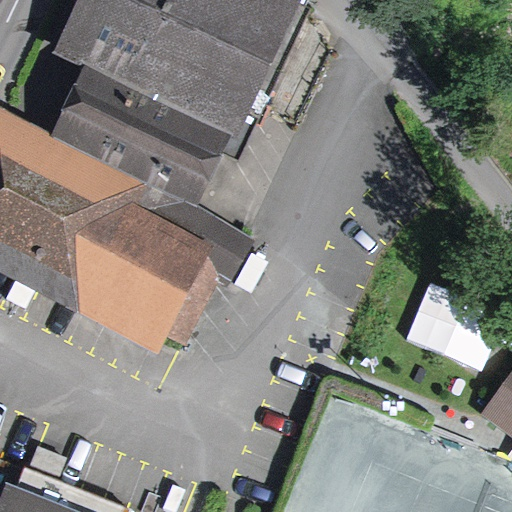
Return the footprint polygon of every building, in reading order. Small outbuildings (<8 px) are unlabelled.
[(81,0),(52,62),(84,77),(232,147),(240,151),(309,6),(296,0),(81,0)] [(232,147),(84,77),(50,142),(196,217),(232,147)] [(50,142),(0,116),(0,282),(159,363),(169,342),(184,350),(217,285),(227,290),(251,244),(196,217),(50,142)] [(511,376),(481,421),(511,442),(511,376)] [(12,495),(4,492),(0,501),(0,511),(131,511),(62,484),(71,463),(38,450),(29,471),(23,469),(12,495)]
